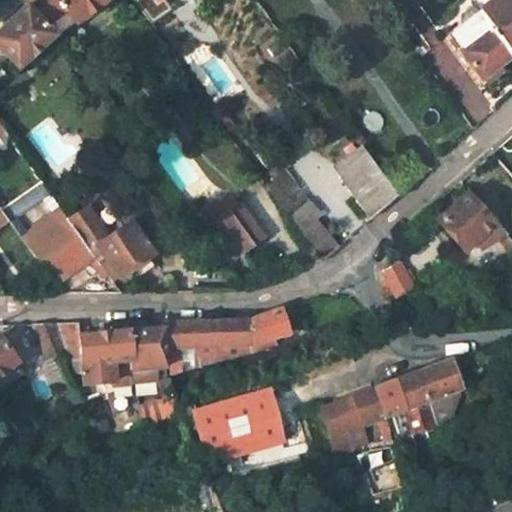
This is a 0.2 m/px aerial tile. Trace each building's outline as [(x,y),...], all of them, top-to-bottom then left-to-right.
[(33,0),(52,25),(67,15),(73,25),(107,2),(104,0),(33,0)] [(511,0),(494,0),(477,12),(510,58),(511,56),(511,0)] [(27,5),(0,28),(0,49),(17,69),(54,37),(27,5)] [(456,27),(468,44),(458,51),(479,81),(510,58),(477,12),(456,27)] [(395,197),(359,145),(331,167),(369,220),(395,197)] [(0,185),(0,211),(4,217),(18,208),(2,184),(0,185)] [(437,218),(463,248),(486,229),(490,234),(497,228),(467,192),(437,218)] [(337,248),(316,218),(319,215),(311,204),(289,219),(320,263),(337,248)] [(238,208),(211,227),(234,259),(261,240),(238,208)] [(153,253),(133,224),(104,244),(101,239),(106,235),(90,211),(71,224),(80,238),(97,261),(112,282),(153,253)] [(496,259),(511,247),(503,235),(487,247),(496,259)] [(69,246),(85,269),(97,261),(80,238),(69,246)] [(413,288),(398,261),(382,270),(397,296),(413,288)] [(271,340),(287,334),(278,312),(247,322),(256,352),(273,346),(271,340)] [(191,369),(256,352),(247,322),(168,324),(168,375),(178,372),(179,349),(191,350),(191,369)] [(30,327),(44,361),(64,354),(53,326),(30,327)] [(64,354),(69,367),(81,366),(85,388),(112,384),(110,368),(125,366),(120,332),(79,337),(76,326),(53,326),(64,354)] [(163,367),(163,327),(120,332),(125,366),(126,372),(163,367)] [(0,342),(0,376),(16,364),(0,342)] [(426,402),(458,389),(448,361),(415,374),(426,402)] [(426,402),(415,374),(394,381),(411,431),(422,460),(439,436),(426,402)] [(411,431),(394,381),(371,390),(382,418),(390,439),(411,431)] [(382,418),(371,390),(336,403),(347,430),(361,425),(376,419),(382,418)] [(281,442),(266,392),(193,412),(198,432),(191,434),(193,440),(199,438),(203,452),(221,459),(281,442)] [(336,403),(320,409),(337,459),(355,452),(353,448),(347,430),(336,403)] [(376,419),(383,442),(390,439),(382,418),(376,419)] [(353,448),(368,442),(361,425),(347,430),(353,448)]
